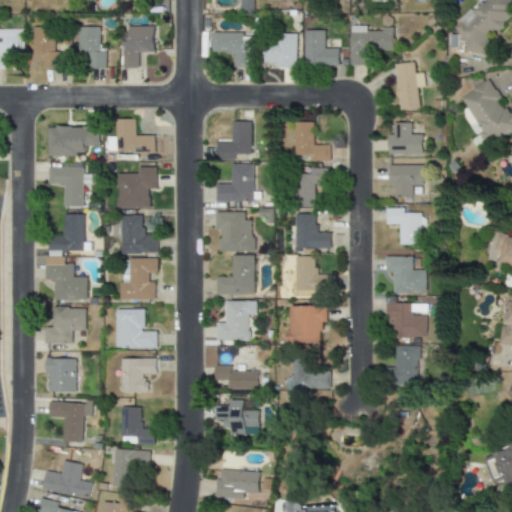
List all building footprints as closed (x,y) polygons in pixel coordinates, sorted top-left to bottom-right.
[(487,52),(487,35),(493,30),(503,30),(503,21),(511,14),(511,3),(508,0),(485,0),(473,10),(471,10),(452,25),(464,41),(464,52),(487,52)] [(153,52),(153,26),(127,27),(127,41),(122,41),(122,68),(137,68),(137,53),(153,52)] [(392,30),(366,29),(366,26),(350,26),(350,65),(369,66),(369,50),(392,51),(392,30)] [(42,68),(59,68),(59,52),(53,52),(53,27),(32,27),(31,55),(42,55),(42,68)] [(77,54),(84,54),(84,68),(105,69),(105,52),(98,52),(99,27),(77,27),(77,54)] [(22,29),(0,29),(0,69),(3,69),(3,60),(14,60),(14,52),(22,52),(22,29)] [(323,30),(304,30),(304,67),(337,66),(337,48),(324,49),(323,30)] [(212,34),(211,53),(233,53),(233,67),(249,67),(249,34),(212,34)] [(295,35),(264,34),(264,63),(274,63),(274,68),(295,68),(295,35)] [(398,111),(418,109),(416,87),(424,87),(423,73),(414,74),(413,63),(395,64),(398,111)] [(456,100),(484,146),(511,128),(511,111),(508,114),(487,80),(456,100)] [(135,119),(115,119),(115,137),(106,137),(106,152),(155,153),(155,136),(135,136),(135,119)] [(216,143),(215,160),(233,161),(234,154),(250,154),(251,122),(231,121),(231,143),(216,143)] [(313,122),(294,122),(294,155),(310,155),(310,161),(329,161),(329,145),(313,145),(313,122)] [(410,123),(393,123),(393,134),(388,134),(388,154),(422,155),(422,134),(410,134),(410,123)] [(47,155),(84,155),(84,146),(98,146),(98,127),(47,126),(47,155)] [(215,202),(252,201),(252,164),(230,165),(231,184),(215,184),(215,202)] [(421,186),(422,165),(388,165),(388,186),(393,186),(393,196),(411,196),(411,186),(421,186)] [(116,208),(149,208),(149,189),(156,189),(155,167),(136,168),(136,174),(116,174),(116,208)] [(81,168),(47,168),(47,184),(62,184),(62,207),(82,207),(81,168)] [(327,168),(310,168),(310,175),(296,174),(295,204),(313,205),(314,186),(327,186),(327,168)] [(398,245),(419,245),(419,213),(403,213),(403,208),(385,208),(385,224),(398,225),(398,245)] [(215,230),(219,230),(219,252),(253,252),(253,239),(250,239),(250,220),(243,220),(243,212),(215,213),(215,230)] [(48,257),(61,257),(61,252),(82,251),(81,214),(62,214),(62,236),(47,236),(48,257)] [(329,249),(329,233),(314,232),(315,214),(295,214),(294,248),(329,249)] [(119,216),(120,254),(156,253),(155,236),(142,236),(142,215),(119,216)] [(511,235),(498,234),(495,251),(501,252),(499,264),(511,265),(511,235)] [(215,294),(252,294),(253,256),(231,255),(231,277),(216,277),(215,294)] [(295,256),(294,290),(314,291),(316,257),(295,256)] [(412,257),(385,256),(384,273),(393,273),(392,292),(425,292),(425,270),(411,270),(412,257)] [(86,277),(73,277),(72,264),(64,264),(64,257),(44,257),(45,279),(54,279),(54,300),(86,300),(86,277)] [(156,259),(120,258),(120,299),(153,300),(153,282),(147,282),(147,273),(155,273),(156,259)] [(499,345),(511,345),(511,295),(504,295),(499,345)] [(254,315),(255,301),(225,301),(224,323),(215,323),(215,340),(247,341),(248,315),(254,315)] [(393,337),(425,338),(425,317),(409,316),(410,303),(385,303),(384,319),(393,319),(393,337)] [(326,307),(289,306),(288,342),(320,343),(320,323),(326,323),(326,307)] [(84,307),(52,308),(52,327),(44,327),(44,345),(71,344),(71,331),(85,331),(84,307)] [(143,309),(114,310),(115,348),(156,348),(156,331),(144,331),(143,309)] [(386,367),(386,387),(417,386),(416,346),(394,346),(394,367),(386,367)] [(75,359),(46,358),(46,392),(74,392),(75,359)] [(155,359),(120,358),(119,392),(147,393),(148,375),(155,376),(155,359)] [(329,390),(330,365),(292,363),(291,389),(329,390)] [(226,390),(255,389),(255,370),(229,371),(229,365),(213,366),(213,380),(226,380),(226,390)] [(254,433),(254,409),(249,409),(249,400),(227,400),(227,406),(213,405),(213,420),(221,420),(221,432),(254,433)] [(48,401),(47,417),(62,418),(61,442),(84,443),(86,403),(48,401)] [(511,404),(511,408),(511,410),(511,447),(511,448),(484,458),(493,485),(502,482),(511,483),(511,404)] [(139,407),(120,407),(119,444),(152,444),(152,429),(139,429),(139,407)] [(147,450),(112,449),(111,486),(130,487),(131,467),(147,467),(147,450)] [(44,471),(41,491),(87,498),(89,482),(78,481),(81,464),(62,461),(60,473),(44,471)] [(243,493),(257,493),(258,471),(217,470),(216,498),(243,499),(243,493)] [(100,502),(98,511),(132,511),(134,498),(118,496),(117,503),(100,502)] [(36,511),(75,511),(57,508),(58,502),(40,498),(36,511)] [(285,499),(285,511),(329,511),(329,504),(304,505),(304,498),(285,499)]
